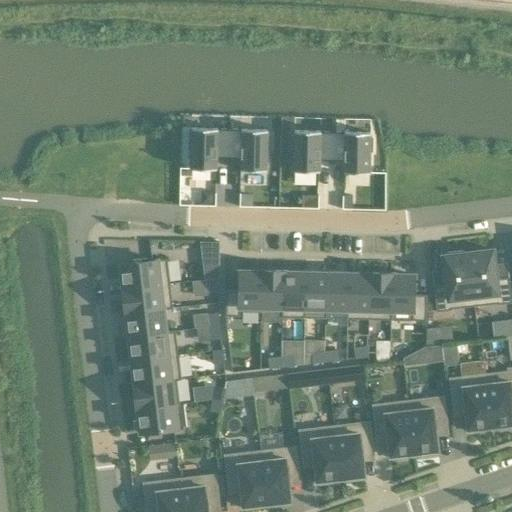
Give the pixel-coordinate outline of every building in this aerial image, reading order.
[(188,133),(188,148),(191,148),(190,169),(216,169),(216,158),(228,158),(229,139),(229,129),(191,128),(191,133),(188,133)] [(229,139),(228,158),(240,159),(240,170),(266,170),(266,150),(269,150),(269,135),(267,135),(267,130),(229,129),(229,139)] [(291,135),(291,150),(293,150),(293,171),(319,172),(319,160),(331,161),(332,139),(332,131),(294,130),(294,135),(291,135)] [(332,139),(331,161),(343,161),(343,172),(369,173),(369,152),(372,152),(372,137),(370,137),(370,132),(332,131),(332,139)] [(214,191),(200,191),(200,203),(213,203),(214,191)] [(302,196),(302,208),(318,208),(318,196),(302,196)] [(343,196),(343,208),(351,208),(351,196),(343,196)] [(468,254),(467,253),(463,253),(463,250),(447,252),(447,255),(443,256),(446,285),(433,286),(436,312),(451,310),(450,309),(468,307),(474,306),(468,254)] [(492,250),(467,253),(468,254),(474,306),(497,303),(497,305),(511,303),(509,277),(496,279),(492,250)] [(132,263),(120,264),(123,288),(123,289),(169,283),(167,259),(147,261),(147,258),(132,260),(132,263)] [(219,260),(202,262),(204,280),(209,279),(218,278),(219,260)] [(283,272),(284,272),(284,271),(261,270),(261,271),(262,271),(261,289),(261,307),(262,307),(275,308),(281,308),(282,308),(283,287),(283,272)] [(262,312),(262,307),(261,307),(261,289),(262,271),(261,271),(239,271),(239,290),(226,290),(225,316),(239,316),(240,312),(262,312)] [(304,308),(305,308),(325,309),(326,309),(326,273),(306,272),(306,271),(304,271),(304,272),(305,272),(304,300),(304,308)] [(305,314),(305,308),(304,308),(304,300),(305,272),(304,272),(284,272),(283,272),(283,287),(282,308),(281,308),(281,317),(305,318),(305,314)] [(326,309),(325,309),(324,314),(346,314),(347,314),(348,273),(349,273),(349,272),(347,272),(347,273),(332,273),(326,273),(326,309)] [(369,274),(349,273),(348,273),(347,314),(346,314),(346,319),(356,319),(368,319),(370,274),(369,274)] [(391,274),(392,274),(392,273),(369,273),(369,274),(370,274),(368,319),(391,320),(391,310),(390,310),(391,288),(391,274)] [(392,274),(391,274),(391,288),(390,310),(391,310),(411,311),(411,320),(426,321),(426,295),(413,295),(414,275),(392,274)] [(219,279),(209,279),(209,292),(218,292),(219,279)] [(123,288),(122,288),(125,314),(126,314),(126,313),(163,308),(163,309),(172,308),(169,283),(123,289),(123,288)] [(163,308),(126,313),(126,314),(129,336),(146,334),(166,332),(165,331),(163,309),(163,308)] [(208,314),(209,327),(219,326),(217,313),(208,314)] [(219,326),(209,327),(211,340),(221,339),(219,326)] [(435,327),(424,328),(424,345),(437,343),(435,327)] [(175,355),(178,355),(175,330),(167,331),(165,331),(166,332),(146,334),(129,336),(131,360),(175,355)] [(456,344),(442,346),(444,366),(458,365),(456,344)] [(355,358),(368,357),(366,347),(353,348),(355,358)] [(214,364),(223,363),(222,350),(212,351),(214,364)] [(325,358),(325,362),(338,360),(337,350),(324,352),(325,358)] [(404,366),(422,364),(420,350),(403,358),(404,366)] [(375,353),(376,363),(389,361),(388,351),(375,353)] [(323,362),(325,362),(325,358),(324,352),(311,353),(312,363),(323,362)] [(176,379),(176,380),(181,380),(178,355),(175,355),(131,360),(132,367),(134,383),(134,384),(176,379)] [(287,356),(280,357),(282,367),(295,365),(293,355),(287,356)] [(282,367),(280,357),(268,359),(269,368),(275,368),(282,367)] [(347,367),(349,381),(364,379),(363,365),(347,367)] [(485,374),(491,427),(500,426),(500,429),(511,427),(511,397),(511,396),(511,367),(507,368),(507,371),(485,374)] [(289,388),(306,386),(305,372),(287,374),(289,388)] [(253,392),(289,388),(287,374),(251,378),(253,392)] [(483,428),(491,427),(485,374),(449,378),(453,412),(465,410),(467,430),(470,430),(470,433),(483,431),(483,428)] [(251,378),(242,379),(244,396),(253,395),(251,378)] [(178,400),(176,380),(176,379),(134,384),(134,383),(133,383),(136,409),(137,409),(137,408),(174,403),(174,404),(174,405),(179,404),(178,400)] [(214,389),(212,397),(222,399),(224,388),(214,386),(214,389)] [(407,401),(414,454),(422,453),(423,456),(435,454),(435,451),(438,451),(434,423),(446,422),(443,396),(407,401)] [(222,399),(212,397),(210,412),(220,414),(222,399)] [(405,455),(414,454),(407,401),(371,405),(375,438),(387,437),(389,457),(392,457),(393,459),(405,458),(405,455)] [(137,409),(140,433),(177,429),(176,418),(174,405),(174,404),(174,403),(137,408),(137,409)] [(370,422),(334,426),(340,479),(348,478),(349,481),(361,479),(361,477),(364,476),(361,449),(373,447),(370,422)] [(340,479),(334,426),(298,430),(302,464),(313,462),(316,482),(319,482),(319,484),(332,483),(331,480),(340,479)] [(174,444),(148,447),(149,458),(155,461),(176,458),(174,444)] [(296,447),(260,451),(266,504),(275,503),(275,506),(288,505),(287,502),(290,501),(287,474),(299,472),(296,447)] [(266,504),(260,451),(224,455),(228,489),(240,487),(242,507),(245,507),(246,510),(258,508),(258,505),(266,504)] [(179,479),(183,511),(207,511),(206,501),(218,500),(215,474),(179,479)] [(215,474),(218,500),(224,499),(221,474),(215,474)] [(183,511),(179,479),(143,483),(146,511),(183,511)]
